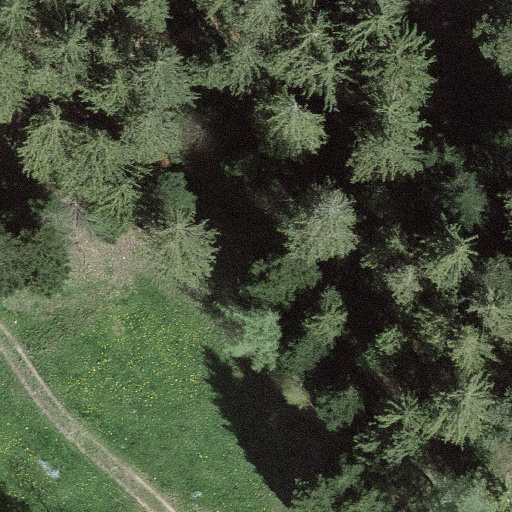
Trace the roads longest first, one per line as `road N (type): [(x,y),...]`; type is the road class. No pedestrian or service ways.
road 1 (track): [(428,0),(511,252)]
road 2 (track): [(0,334),(165,511)]
